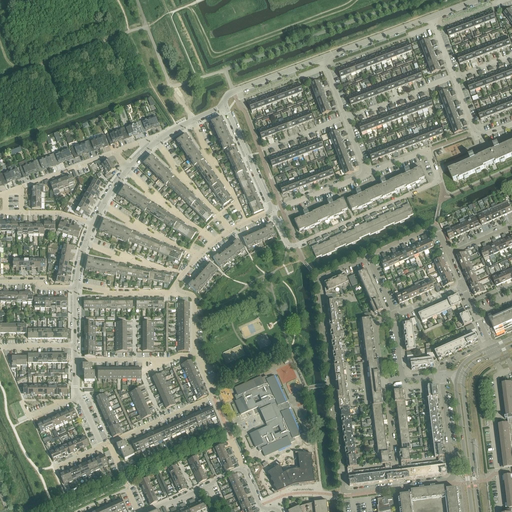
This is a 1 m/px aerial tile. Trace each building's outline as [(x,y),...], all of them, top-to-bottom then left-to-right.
[(487,13),(490,22),(496,20),(492,11),(487,13)] [(482,15),(485,24),(490,22),(487,13),(482,15)] [(477,17),(480,26),(485,24),(482,15),(477,17)] [(480,26),(477,17),(472,19),(475,28),(480,26)] [(472,19),(467,21),(470,29),(475,28),(472,19)] [(467,21),(462,23),(465,31),(470,29),(467,21)] [(457,24),(460,33),(465,31),(462,23),(457,24)] [(457,24),(451,26),(455,35),(460,33),(457,24)] [(455,35),(451,26),(446,28),(450,37),(455,35)] [(502,39),(506,48),(507,48),(507,47),(511,46),(508,37),(502,39)] [(505,48),(506,48),(502,39),(497,41),(501,50),(505,48)] [(420,43),(422,48),(431,45),(429,40),(420,43)] [(497,41),(492,43),(496,52),(497,51),(501,50),(497,41)] [(403,45),(406,54),(412,52),(408,43),(403,45)] [(496,52),(492,43),(487,44),(491,53),(495,52),(496,52)] [(491,53),(487,44),(482,46),(486,56),(487,55),(486,55),(491,53)] [(398,47),(401,55),(406,54),(403,45),(398,47)] [(422,48),(424,53),(432,50),(431,45),(422,48)] [(477,48),(480,57),(484,56),(485,56),(486,56),(482,46),(477,48)] [(398,47),(393,48),(396,57),(401,55),(398,47)] [(393,48),(388,50),(391,59),(396,57),(393,48)] [(477,48),(472,50),(475,59),(476,59),(480,57),(477,48)] [(388,50),(383,52),(386,61),(391,59),(388,50)] [(424,53),(426,58),(434,55),(432,50),(424,53)] [(467,52),(470,61),(474,59),(475,60),(475,59),(472,50),(467,52)] [(383,52),(378,54),(381,63),(386,61),(383,52)] [(467,52),(462,54),(465,63),(466,63),(470,61),(467,52)] [(373,56),(376,65),(381,63),(378,54),(373,56)] [(465,63),(462,54),(457,56),(460,65),(464,63),(464,64),(465,63)] [(426,58),(427,63),(436,60),(434,55),(426,58)] [(373,56),(368,58),(371,67),(376,65),(373,56)] [(363,60),(366,69),(371,67),(368,58),(363,60)] [(363,60),(357,62),(361,71),(366,69),(363,60)] [(427,63),(429,68),(438,65),(436,60),(427,63)] [(352,64),(356,73),(361,71),(357,62),(352,64)] [(347,66),(351,74),(356,73),(352,64),(347,66)] [(438,65),(429,68),(431,74),(440,70),(438,65)] [(351,74),(347,66),(342,68),(346,76),(351,74)] [(346,76),(342,68),(337,70),(340,78),(346,76)] [(511,77),(508,68),(503,70),(506,79),(511,77)] [(413,72),(417,82),(418,81),(422,79),(419,70),(413,72)] [(506,79),(503,70),(498,72),(501,81),(506,79)] [(408,74),(412,83),(416,82),(417,82),(413,72),(408,74)] [(493,74),(496,83),(501,81),(498,72),(493,74)] [(403,76),(407,85),(408,85),(412,83),(408,74),(403,76)] [(487,76),(491,85),(496,83),(493,74),(487,76)] [(398,78),(402,87),(406,85),(406,86),(407,85),(403,76),(398,78)] [(482,78),(486,87),(491,85),(487,76),(482,78)] [(393,80),(397,89),(398,89),(397,88),(402,87),(398,78),(393,80)] [(486,87),(482,78),(477,80),(481,89),(486,87)] [(388,82),(391,91),(396,89),(397,89),(393,80),(388,82)] [(477,80),(472,82),(476,90),(481,89),(477,80)] [(310,84),(312,89),(321,86),(319,81),(310,84)] [(383,84),(386,93),(387,93),(387,92),(391,91),(388,82),(383,84)] [(476,90),(472,82),(467,84),(470,92),(476,90)] [(294,86),(297,95),(302,93),(299,84),(294,86)] [(386,93),(383,84),(378,86),(381,94),(385,93),(386,93)] [(289,88),(292,97),(297,95),(294,86),(289,88)] [(312,89),(314,94),(323,91),(321,86),(312,89)] [(378,86),(373,88),(376,97),(377,96),(381,94),(378,86)] [(284,90),(287,98),(292,97),(289,88),(284,90)] [(368,89),(371,98),(375,97),(376,97),(373,88),(368,89)] [(363,91),(366,101),(367,100),(371,98),(368,89),(363,91)] [(284,90),(279,92),(282,100),(287,98),(284,90)] [(439,93),(441,99),(449,95),(448,90),(439,93)] [(323,91),(314,94),(316,99),(325,96),(323,91)] [(366,101),(363,91),(358,93),(361,102),(365,101),(366,101)] [(273,93),(277,102),(282,100),(279,92),(273,93)] [(273,93),(268,95),(272,104),(277,102),(273,93)] [(353,95),(356,104),(357,104),(361,102),(358,93),(353,95)] [(263,97),(267,106),(272,104),(268,95),(263,97)] [(356,104),(353,95),(347,97),(351,106),(355,104),(355,105),(356,104)] [(451,100),(449,95),(441,99),(443,104),(451,100)] [(325,96),(316,99),(318,105),(327,101),(325,96)] [(258,99),(262,108),(267,106),(263,97),(258,99)] [(424,100),(427,109),(432,107),(429,98),(424,100)] [(258,99),(253,101),(257,110),(262,108),(258,99)] [(419,102),(422,111),(427,109),(424,100),(419,102)] [(443,104),(444,109),(453,105),(451,100),(443,104)] [(508,100),(503,102),(506,111),(507,110),(511,109),(508,100)] [(257,110),(253,101),(248,103),(251,112),(257,110)] [(318,105),(320,110),(329,106),(327,101),(318,105)] [(414,104),(417,113),(422,111),(419,102),(414,104)] [(503,102),(498,104),(501,112),(505,111),(506,111),(503,102)] [(409,106),(412,114),(417,113),(414,104),(409,106)] [(498,104),(493,105),(496,115),(497,114),(501,112),(498,104)] [(453,105),(444,109),(446,114),(455,110),(453,105)] [(493,105),(488,107),(491,116),(495,115),(496,115),(493,105)] [(329,106),(320,110),(322,115),(331,112),(329,106)] [(404,107),(407,116),(412,114),(409,106),(404,107)] [(398,109),(402,118),(407,116),(404,107),(398,109)] [(483,109),(486,118),(487,118),(491,116),(488,107),(483,109)] [(393,111),(397,120),(402,118),(398,109),(393,111)] [(486,118),(483,109),(477,111),(481,120),(485,118),(485,119),(486,118)] [(455,110),(446,114),(448,119),(457,115),(455,110)] [(304,113),(308,123),(309,122),(308,122),(313,120),(309,111),(304,113)] [(397,120),(393,111),(388,113),(392,122),(397,120)] [(299,115),(302,124),(306,123),(307,123),(308,123),(304,113),(299,115)] [(383,115),(387,124),(392,122),(388,113),(383,115)] [(294,117),(297,126),(298,126),(302,124),(299,115),(294,117)] [(383,115),(378,117),(382,126),(387,124),(383,115)] [(448,119),(450,124),(459,120),(457,115),(448,119)] [(147,119),(151,129),(156,127),(157,128),(160,127),(156,116),(147,119)] [(289,119),(292,128),(296,126),(296,127),(297,126),(294,117),(289,119)] [(373,119),(376,128),(382,126),(378,117),(373,119)] [(215,130),(217,135),(227,130),(225,126),(226,125),(225,122),(224,122),(222,118),(211,122),(213,125),(212,126),(214,131),(215,130)] [(147,119),(139,123),(143,133),(146,132),(146,131),(151,129),(147,119)] [(292,128),(289,119),(284,121),(287,130),(288,130),(292,128)] [(373,119),(368,121),(371,130),(376,128),(373,119)] [(461,125),(459,120),(450,124),(452,129),(461,125)] [(279,123),(282,132),(286,130),(286,131),(287,130),(284,121),(279,123)] [(363,123),(366,132),(371,130),(368,121),(363,123)] [(143,133),(139,123),(131,126),(135,135),(140,133),(140,134),(143,133)] [(282,132),(279,123),(274,125),(277,134),(278,134),(278,133),(282,132)] [(366,132),(363,123),(358,125),(361,134),(366,132)] [(269,127),(272,136),(276,134),(277,134),(274,125),(269,127)] [(434,127),(438,137),(439,136),(438,136),(443,134),(439,125),(434,127)] [(461,125),(452,129),(454,134),(463,131),(461,125)] [(123,129),(127,139),(130,138),(129,137),(135,135),(131,126),(123,129)] [(264,129),(267,138),(268,138),(268,137),(272,136),(269,127),(264,129)] [(429,129),(432,138),(437,137),(438,137),(434,127),(429,129)] [(123,129),(115,132),(118,141),(124,139),(124,140),(127,139),(123,129)] [(267,138),(264,129),(258,131),(262,140),(266,138),(267,138)] [(429,129),(424,131),(428,141),(428,140),(432,138),(429,129)] [(231,138),(227,130),(217,135),(219,140),(218,140),(221,146),(222,146),(224,150),(225,150),(234,146),(232,141),(233,141),(232,137),(231,138)] [(329,134),(331,140),(340,136),(338,131),(329,134)] [(424,131),(419,133),(422,142),(426,141),(427,141),(428,141),(424,131)] [(118,141),(115,132),(106,135),(110,145),(114,144),(113,143),(118,141)] [(414,135),(417,144),(418,144),(422,142),(419,133),(414,135)] [(182,148),(185,153),(194,146),(191,142),(192,141),(190,138),(189,139),(186,135),(177,141),(179,144),(178,145),(181,149),(182,148)] [(414,135),(409,137),(412,146),(416,144),(417,145),(417,144),(414,135)] [(96,139),(99,148),(105,146),(105,148),(108,146),(104,136),(96,139)] [(342,141),(340,136),(331,140),(333,145),(342,141)] [(409,137),(404,139),(407,148),(408,148),(408,147),(412,146),(409,137)] [(88,142),(92,153),(95,151),(94,150),(99,148),(96,139),(88,142)] [(314,141),(318,150),(323,148),(320,139),(314,141)] [(404,139),(399,141),(402,150),(406,148),(406,149),(407,148),(404,139)] [(309,143),(313,152),(318,150),(314,141),(309,143)] [(333,145),(335,150),(344,146),(342,141),(333,145)] [(394,143),(397,152),(398,152),(398,151),(402,150),(399,141),(394,143)] [(92,153),(88,142),(79,145),(83,155),(88,153),(89,154),(92,153)] [(467,162),(449,171),(453,181),(459,178),(460,180),(511,156),(511,142),(500,148),(498,144),(497,144),(494,146),(493,146),(495,148),(492,151),(475,159),(473,155),(470,157),(469,156),(469,157),(470,159),(467,162)] [(304,145),(308,154),(313,152),(309,143),(304,145)] [(394,143),(389,145),(392,154),(396,152),(397,152),(394,143)] [(83,155),(79,145),(71,148),(75,159),(78,158),(78,156),(83,155)] [(304,145),(299,147),(303,156),(308,154),(304,145)] [(384,147),(387,156),(388,155),(392,154),(389,145),(384,147)] [(191,162),(194,166),(203,160),(201,156),(202,155),(200,152),(198,153),(194,146),(185,153),(188,157),(187,158),(190,163),(191,162)] [(225,150),(227,155),(237,150),(237,148),(235,149),(234,146),(225,150)] [(335,150),(337,155),(346,151),(344,146),(335,150)] [(294,149),(298,158),(303,156),(299,147),(294,149)] [(378,148),(382,157),(386,156),(387,156),(384,147),(378,148)] [(373,150),(377,160),(378,159),(382,157),(378,148),(373,150)] [(60,152),(64,162),(69,160),(70,161),(73,160),(69,149),(60,152)] [(289,151),(293,159),(298,158),(294,149),(289,151)] [(227,155),(230,160),(238,156),(237,153),(238,152),(237,150),(227,155)] [(377,160),(373,150),(368,152),(371,161),(376,160),(377,160)] [(293,159),(289,151),(284,152),(287,161),(293,159)] [(348,157),(346,151),(337,155),(339,160),(348,157)] [(64,162),(60,152),(52,155),(56,166),(59,165),(59,164),(64,162)] [(279,154),(282,163),(287,161),(284,152),(279,154)] [(274,156),(277,165),(282,163),(279,154),(274,156)] [(44,158),(48,168),(53,166),(53,167),(56,166),(52,155),(44,158)] [(150,170),(154,173),(162,165),(158,162),(159,161),(156,159),(155,159),(152,156),(144,164),(147,166),(146,167),(149,171),(150,170)] [(230,160),(232,165),(242,160),(241,158),(240,159),(238,156),(230,160)] [(277,165),(274,156),(269,158),(272,167),(277,165)] [(339,160),(341,165),(350,162),(348,157),(339,160)] [(44,158),(36,161),(40,172),(43,171),(43,170),(48,168),(44,158)] [(196,166),(199,170),(207,165),(205,162),(206,161),(204,159),(203,160),(194,166),(195,167),(196,166)] [(101,166),(103,170),(112,165),(110,160),(104,163),(103,161),(97,164),(99,167),(101,166)] [(232,165),(234,169),(243,166),(242,163),(243,162),(242,160),(232,165)] [(28,164),(31,174),(37,172),(37,173),(40,172),(36,161),(28,164)] [(350,162),(341,165),(343,170),(352,167),(350,162)] [(31,174),(28,164),(20,168),(24,178),(27,177),(26,176),(31,174)] [(112,165),(103,170),(106,175),(104,176),(106,178),(112,175),(110,173),(115,170),(112,165)] [(162,165),(154,173),(158,177),(157,178),(161,183),(162,182),(166,185),(167,184),(174,177),(170,174),(171,173),(168,170),(167,171),(162,165)] [(207,165),(199,170),(202,175),(211,168),(209,166),(208,167),(207,165)] [(243,166),(234,169),(236,174),(246,170),(245,168),(244,168),(243,166)] [(325,169),(328,178),(329,178),(329,177),(333,176),(330,167),(325,169)] [(352,167),(343,170),(345,175),(354,172),(352,167)] [(9,172),(12,181),(18,179),(18,180),(21,179),(17,168),(9,172)] [(211,168),(202,175),(205,179),(213,173),(211,171),(212,170),(211,168)] [(425,178),(420,168),(413,171),(412,170),(409,171),(408,169),(407,168),(404,170),(406,175),(402,177),(402,176),(389,181),(388,180),(385,181),(384,179),(383,179),(380,181),(382,186),(378,188),(378,187),(365,192),(364,191),(360,192),(359,190),(356,191),(355,192),(358,197),(354,199),(353,197),(347,200),(351,211),(357,208),(358,209),(371,204),(370,203),(382,197),(382,199),(395,193),(394,192),(406,187),(406,188),(419,182),(418,181),(425,178)] [(320,171),(323,179),(327,178),(328,178),(325,169),(320,171)] [(247,172),(246,170),(236,174),(238,179),(247,175),(246,173),(247,172)] [(320,171),(315,172),(318,182),(319,181),(323,179),(320,171)] [(9,172),(1,175),(5,185),(8,184),(7,183),(12,181),(9,172)] [(315,172),(310,174),(313,183),(317,182),(318,182),(315,172)] [(215,176),(213,173),(205,179),(208,183),(217,177),(216,175),(215,176)] [(64,175),(69,187),(74,185),(71,176),(68,177),(67,174),(64,175)] [(310,174),(305,176),(308,186),(309,185),(313,183),(310,174)] [(60,180),(64,189),(69,187),(64,175),(62,176),(63,179),(60,180)] [(247,175),(238,179),(241,184),(251,180),(250,178),(249,178),(247,175)] [(305,176),(299,178),(303,187),(307,186),(308,186),(305,176)] [(176,179),(174,177),(167,184),(171,188),(179,180),(177,178),(176,179)] [(218,179),(217,177),(208,183),(211,188),(219,182),(217,180),(218,179)] [(57,178),(54,179),(59,191),(64,189),(60,180),(58,181),(57,178)] [(294,180),(298,189),(299,189),(303,187),(299,178),(294,180)] [(59,191),(54,179),(52,180),(53,183),(50,184),(52,188),(53,193),(59,191)] [(90,184),(99,189),(100,186),(103,187),(104,185),(93,179),(90,184)] [(180,182),(179,180),(171,188),(175,192),(182,185),(179,182),(180,182)] [(252,182),(251,180),(241,184),(243,189),(252,185),(250,182),(252,182)] [(298,189),(294,180),(289,182),(293,191),(297,189),(297,190),(298,189)] [(221,185),(219,182),(211,188),(214,192),(223,186),(222,184),(221,185)] [(289,182),(284,184),(288,193),(289,193),(289,192),(293,191),(289,182)] [(99,189),(90,184),(88,189),(99,195),(100,192),(97,191),(99,189)] [(288,193),(284,184),(279,186),(282,195),(287,193),(288,193)] [(182,185),(175,192),(179,195),(186,188),(185,186),(184,187),(182,185)] [(243,189),(245,194),(255,190),(254,188),(253,188),(252,185),(243,189)] [(126,200),(131,203),(137,194),(132,191),(133,190),(130,188),(129,189),(125,186),(119,195),(122,197),(121,198),(126,201),(126,200)] [(214,192),(217,197),(225,191),(223,189),(224,188),(223,186),(214,192)] [(179,195),(183,199),(189,192),(187,190),(188,189),(186,188),(179,195)] [(99,195),(88,189),(85,193),(93,198),(95,195),(97,197),(99,195)] [(255,190),(245,194),(247,199),(256,195),(255,192),(256,192),(255,190)] [(225,191),(217,197),(220,201),(229,195),(228,193),(227,194),(225,191)] [(189,192),(183,199),(186,203),(194,195),(193,194),(192,194),(189,192)] [(93,198),(85,193),(83,198),(93,204),(95,202),(92,200),(93,198)] [(145,211),(151,203),(146,200),(147,199),(144,197),(143,198),(137,194),(131,203),(135,206),(134,207),(140,210),(140,209),(145,212),(146,211),(145,211)] [(186,203),(190,207),(197,200),(195,198),(196,197),(194,195),(186,203)] [(229,195),(220,201),(224,206),(230,202),(231,203),(234,201),(232,199),(231,200),(229,197),(231,197),(229,195)] [(247,199),(249,204),(260,200),(259,198),(257,198),(256,195),(247,199)] [(83,198),(80,203),(88,207),(89,205),(92,206),(93,204),(83,198)] [(348,210),(343,199),(336,202),(336,201),(332,202),(331,200),(330,200),(327,201),(327,202),(329,207),(325,209),(325,207),(312,213),(312,211),(308,213),(307,211),(306,211),(303,212),(303,213),(305,218),(301,219),(301,218),(294,221),(299,232),(305,229),(305,230),(318,225),(317,223),(329,218),(330,219),(342,214),(342,213),(348,210)] [(200,202),(197,200),(190,207),(194,210),(202,202),(200,201),(200,202)] [(249,204),(252,209),(261,205),(259,202),(260,202),(260,200),(249,204)] [(202,202),(194,210),(198,214),(205,207),(203,205),(204,204),(202,202)] [(502,204),(507,215),(511,212),(511,211),(507,202),(502,204)] [(77,207),(88,213),(89,211),(87,210),(88,207),(80,203),(77,207)] [(146,211),(150,214),(156,205),(154,203),(153,205),(151,203),(145,211),(146,211)] [(402,207),(403,208),(407,217),(414,214),(409,204),(402,207)] [(502,204),(497,206),(502,217),(507,215),(502,204)] [(158,206),(156,205),(150,214),(154,217),(160,209),(157,207),(158,206)] [(261,205),(252,209),(254,214),(264,210),(263,208),(262,208),(261,205)] [(492,208),(497,219),(502,217),(497,206),(492,208)] [(88,213),(77,207),(74,212),(83,217),(84,214),(87,216),(88,213)] [(205,207),(198,214),(202,218),(210,210),(208,208),(207,209),(205,207)] [(403,208),(397,211),(402,221),(408,218),(407,217),(403,208)] [(487,211),(488,213),(492,221),(497,219),(492,208),(487,211)] [(154,217),(159,220),(165,211),(163,209),(162,211),(160,209),(154,217)] [(210,210),(202,218),(206,222),(211,217),(213,218),(215,215),(214,214),(213,215),(211,213),(211,212),(210,210)] [(165,211),(159,220),(164,223),(169,215),(166,213),(167,212),(165,211)] [(395,223),(396,224),(402,221),(397,211),(391,213),(395,223)] [(391,213),(391,212),(384,215),(389,225),(395,223),(391,213)] [(487,224),(483,215),(482,213),(478,215),(478,216),(482,226),(487,224)] [(483,215),(487,224),(492,221),(488,213),(483,215)] [(169,215),(164,223),(168,226),(174,217),(172,215),(172,216),(169,215)] [(378,218),(378,219),(379,219),(383,228),(389,225),(384,215),(378,218)] [(470,218),(475,229),(480,227),(476,217),(475,216),(470,218)] [(168,226),(173,229),(178,221),(175,219),(176,218),(174,217),(168,226)] [(466,223),(470,231),(475,229),(470,218),(465,220),(466,223)] [(373,222),(377,232),(384,229),(383,228),(379,219),(378,219),(373,222)] [(108,234),(113,236),(117,225),(112,224),(113,222),(109,221),(109,222),(104,220),(100,230),(103,232),(103,233),(107,235),(108,234)] [(57,232),(63,234),(66,222),(64,221),(63,224),(60,223),(57,232)] [(178,221),(173,229),(177,232),(183,222),(181,221),(181,222),(178,221)] [(63,234),(68,235),(71,226),(68,226),(69,223),(66,222),(63,234)] [(177,232),(182,235),(187,226),(184,225),(185,224),(183,222),(177,232)] [(373,222),(367,224),(371,233),(371,234),(371,235),(377,232),(373,222)] [(257,231),(261,242),(267,239),(268,240),(273,238),(272,237),(275,235),(272,227),(274,226),(272,223),(270,224),(271,225),(266,227),(266,226),(262,228),(263,229),(257,231)] [(366,223),(360,226),(365,236),(371,234),(371,233),(367,224),(366,223)] [(470,231),(466,223),(461,225),(465,233),(470,231)] [(71,226),(68,235),(73,237),(77,225),(74,225),(73,227),(71,226)] [(77,225),(73,237),(78,239),(81,230),(78,229),(79,226),(77,225)] [(124,229),(117,225),(113,236),(117,238),(117,239),(123,241),(123,240),(128,242),(129,241),(132,232),(128,230),(128,229),(125,227),(124,229)] [(456,227),(460,236),(465,233),(461,225),(456,227)] [(182,235),(186,238),(192,228),(190,227),(190,228),(187,226),(182,235)] [(365,236),(360,226),(354,228),(354,230),(355,230),(359,239),(365,236)] [(451,229),(450,227),(445,229),(450,240),(455,238),(451,229)] [(456,227),(451,229),(455,238),(460,236),(456,227)] [(192,228),(186,238),(191,241),(195,234),(197,236),(199,233),(197,231),(196,232),(193,231),(194,230),(192,228)] [(355,230),(354,230),(349,232),(353,243),(360,240),(359,239),(355,230)] [(261,242),(257,231),(251,234),(250,233),(247,234),(247,236),(243,238),(247,248),(252,246),(252,247),(258,244),(258,243),(261,242)] [(129,241),(134,243),(138,233),(136,232),(135,233),(132,232),(129,241)] [(353,243),(349,232),(343,235),(347,244),(346,244),(347,246),(353,243)] [(134,243),(139,245),(142,236),(139,235),(140,233),(138,233),(134,243)] [(341,247),(346,244),(347,244),(343,235),(342,234),(336,236),(341,247)] [(139,245),(144,247),(148,237),(146,236),(145,237),(142,236),(139,245)] [(335,250),(341,247),(336,236),(329,239),(330,241),(330,240),(334,250),(335,250)] [(150,238),(148,237),(144,247),(149,249),(153,240),(150,239),(150,238)] [(424,241),(428,250),(434,247),(433,245),(434,244),(432,238),(430,239),(424,241)] [(153,240),(149,249),(154,251),(158,241),(156,240),(155,241),(153,240)] [(225,250),(232,259),(235,256),(236,257),(241,253),(240,252),(244,249),(238,240),(233,244),(233,242),(230,245),(231,246),(225,250)] [(330,240),(330,241),(324,243),(329,254),(335,251),(335,250),(334,250),(330,240)] [(500,242),(504,250),(509,248),(505,240),(500,242)] [(154,251),(159,253),(163,244),(160,243),(160,242),(158,241),(154,251)] [(428,250),(424,241),(419,243),(423,252),(428,250)] [(504,250),(500,242),(495,244),(499,253),(504,250)] [(322,255),(323,256),(329,254),(324,243),(318,246),(322,255)] [(415,245),(419,254),(423,252),(419,243),(415,245)] [(159,253),(164,255),(168,245),(166,244),(165,245),(163,244),(159,253)] [(318,246),(318,244),(311,247),(316,258),(322,255),(318,246)] [(495,244),(490,246),(494,255),(499,253),(495,244)] [(170,246),(168,245),(164,255),(169,257),(173,248),(170,247),(170,246)] [(415,245),(410,248),(413,256),(419,254),(415,245)] [(490,246),(485,248),(489,257),(494,255),(490,246)] [(169,257),(174,259),(178,249),(176,248),(175,249),(173,248),(169,257)] [(405,250),(408,259),(413,256),(410,248),(405,250)] [(489,257),(485,248),(480,251),(484,259),(489,257)] [(178,249),(174,259),(179,261),(182,254),(184,255),(185,252),(183,251),(183,252),(180,251),(180,250),(178,249)] [(232,259),(225,250),(220,254),(219,253),(216,255),(217,256),(213,259),(212,258),(210,259),(213,262),(214,261),(220,268),(223,266),(223,267),(228,264),(227,263),(232,259)] [(400,252),(404,261),(408,259),(405,250),(400,252)] [(404,261),(400,252),(395,254),(399,263),(404,261)] [(459,261),(468,257),(469,257),(469,256),(469,255),(469,253),(468,252),(467,252),(457,256),(459,261)] [(395,254),(390,257),(394,265),(399,263),(395,254)] [(385,259),(389,267),(394,265),(390,257),(385,259)] [(434,261),(436,267),(445,263),(442,257),(434,261)] [(459,261),(462,266),(470,262),(468,257),(459,261)] [(99,272),(102,261),(97,260),(97,259),(93,258),(93,260),(88,258),(86,269),(89,270),(89,271),(94,272),(94,271),(99,272)] [(389,267),(385,259),(380,261),(384,270),(389,267)] [(102,261),(99,272),(104,273),(104,274),(111,276),(111,274),(116,275),(117,274),(116,274),(118,264),(113,263),(113,262),(110,261),(109,263),(102,261)] [(472,267),(470,262),(462,266),(464,271),(472,267)] [(199,275),(207,282),(209,279),(210,280),(215,275),(214,274),(217,270),(209,263),(205,267),(204,266),(202,269),(203,270),(199,275)] [(436,267),(438,271),(447,268),(445,263),(436,267)] [(464,271),(466,276),(475,272),(472,267),(464,271)] [(447,268),(438,271),(440,276),(449,272),(447,268)] [(370,312),(372,317),(379,314),(378,312),(383,310),(379,300),(366,270),(357,274),(371,303),(370,304),(373,311),(370,312)] [(502,273),(506,282),(511,280),(507,271),(502,273)] [(166,272),(164,283),(170,284),(171,277),(173,277),(174,274),(172,273),(171,275),(168,274),(168,273),(166,272)] [(449,272),(440,276),(443,281),(451,277),(449,272)] [(466,276),(468,281),(477,277),(475,272),(466,276)] [(502,273),(497,276),(501,284),(506,282),(502,273)] [(349,283),(344,274),(340,275),(341,276),(338,277),(331,280),(328,281),(324,283),(326,287),(325,288),(326,299),(336,298),(335,294),(332,294),(332,290),(338,287),(342,295),(343,294),(340,286),(343,285),(349,283)] [(207,282),(199,275),(194,279),(193,279),(191,281),(192,282),(188,286),(187,285),(186,287),(189,289),(190,288),(197,294),(199,291),(200,292),(204,288),(203,287),(207,282)] [(357,284),(353,276),(353,275),(348,278),(352,287),(357,284)] [(501,284),(497,276),(492,278),(496,286),(497,286),(501,284)] [(451,277),(443,281),(440,282),(443,288),(454,283),(451,277)] [(477,277),(468,281),(470,286),(479,282),(477,277)] [(424,280),(419,283),(424,293),(429,291),(425,282),(424,280)] [(425,282),(429,291),(434,289),(430,280),(425,282)] [(470,286),(473,291),(481,287),(479,282),(470,286)] [(415,287),(419,295),(424,293),(419,283),(414,285),(415,287)] [(481,287),(473,291),(475,296),(486,291),(483,286),(481,287)] [(410,289),(414,298),(419,295),(415,287),(410,289)] [(405,291),(409,300),(414,298),(410,289),(405,291)] [(400,293),(404,302),(409,300),(405,291),(400,293)] [(404,302),(400,293),(395,296),(399,304),(404,302)] [(447,300),(448,300),(451,308),(461,303),(457,295),(447,300)] [(345,386),(345,382),(347,381),(345,365),(348,365),(348,363),(344,363),(343,360),(344,360),(343,354),(342,351),(346,350),(346,347),(342,348),(341,344),(342,344),(341,338),(340,335),(344,334),(344,331),(340,331),(339,328),(340,328),(339,322),(338,319),(342,318),(342,315),(338,315),(337,312),(338,312),(337,306),(336,303),(340,302),(340,300),(326,302),(327,306),(328,306),(328,309),(327,309),(328,317),(329,317),(329,320),(330,327),(331,330),(330,330),(332,349),(333,349),(333,352),(334,360),(335,362),(334,362),(334,366),(336,388),(339,410),(340,410),(340,413),(341,413),(341,416),(342,424),(343,427),(342,427),(343,435),(344,435),(344,437),(343,437),(344,445),(345,445),(345,448),(346,456),(347,459),(346,459),(347,467),(348,467),(348,468),(353,468),(357,467),(355,458),(360,457),(359,454),(355,455),(355,451),(355,445),(354,445),(353,442),(358,441),(357,438),(353,439),(353,435),(353,429),(352,429),(351,426),(356,425),(355,422),(351,423),(351,419),(351,413),(350,413),(350,410),(354,409),(353,408),(351,408),(349,392),(346,392),(345,386)] [(444,302),(443,303),(446,311),(452,309),(451,308),(448,300),(447,300),(444,302)] [(438,304),(442,313),(446,311),(443,303),(442,303),(441,303),(438,304)] [(434,307),(433,307),(437,315),(442,313),(438,304),(434,306),(434,307)] [(431,307),(428,309),(432,318),(437,315),(433,307),(432,308),(431,307)] [(465,313),(463,308),(458,310),(460,315),(459,316),(464,326),(472,322),(467,312),(465,313)] [(424,311),(423,312),(427,320),(432,318),(428,309),(424,310),(424,311)] [(427,320),(423,312),(422,312),(418,313),(422,322),(427,320)] [(488,317),(495,333),(511,325),(511,312),(507,314),(507,313),(506,313),(507,314),(499,318),(499,316),(498,316),(499,318),(493,320),(493,319),(492,317),(491,316),(488,317)] [(404,331),(403,331),(404,339),(405,338),(405,341),(404,341),(405,349),(406,349),(406,351),(419,349),(419,347),(415,348),(415,344),(414,338),(413,335),(417,335),(417,333),(413,333),(412,326),(416,324),(419,331),(422,330),(416,317),(407,321),(408,323),(402,324),(403,328),(404,331)] [(372,406),(381,404),(382,404),(380,388),(379,383),(377,361),(376,361),(376,357),(375,357),(375,355),(375,354),(374,347),(373,344),(374,344),(373,336),(372,336),(372,333),(373,333),(372,325),(371,325),(371,322),(371,318),(361,319),(361,325),(362,325),(362,329),(358,329),(359,332),(363,332),(363,335),(363,341),(364,341),(364,345),(360,345),(361,349),(365,348),(365,351),(365,352),(365,357),(366,357),(366,361),(362,361),(362,363),(365,363),(367,379),(370,379),(370,384),(371,389),(369,389),(371,406),(372,406)] [(451,344),(449,340),(446,341),(448,345),(444,347),(444,346),(439,348),(439,349),(436,350),(434,347),(432,347),(438,360),(442,358),(444,357),(452,354),(451,353),(454,352),(454,353),(462,349),(461,349),(464,348),(471,345),(474,343),(474,344),(478,342),(476,337),(478,336),(473,324),(465,328),(468,333),(469,332),(471,335),(464,338),(462,334),(461,335),(462,339),(459,340),(459,339),(454,342),(451,344)] [(411,365),(411,370),(415,370),(415,369),(418,369),(418,370),(426,369),(426,368),(429,368),(433,368),(432,362),(433,362),(436,361),(433,353),(431,353),(431,350),(426,350),(427,359),(415,360),(414,352),(406,353),(408,365),(411,365)] [(181,365),(183,370),(193,365),(191,361),(181,365)] [(84,372),(84,382),(95,382),(95,372),(91,372),(91,370),(92,370),(92,365),(83,365),(83,370),(85,370),(85,372),(84,372)] [(193,365),(183,370),(185,374),(195,370),(193,365)] [(197,374),(195,370),(185,374),(187,378),(197,374)] [(152,378),(154,382),(164,378),(162,374),(152,378)] [(187,378),(189,383),(199,378),(197,374),(187,378)] [(262,450),(265,457),(291,445),(291,443),(294,442),(293,439),(301,436),(289,409),(291,408),(288,402),(286,403),(274,376),(268,379),(267,377),(265,377),(262,378),(261,377),(234,388),(238,396),(235,398),(237,401),(235,402),(241,415),(260,406),(261,409),(259,410),(265,424),(267,423),(269,426),(249,435),(255,448),(257,447),(259,450),(259,451),(262,450)] [(153,387),(154,389),(157,388),(156,387),(166,383),(164,378),(154,382),(156,386),(153,387)] [(199,378),(189,383),(187,384),(189,388),(191,387),(201,383),(199,378)] [(511,418),(511,382),(501,384),(505,416),(507,416),(507,417),(505,417),(505,419),(507,419),(511,418)] [(156,387),(157,388),(158,391),(168,387),(166,383),(156,387)] [(191,387),(193,392),(203,387),(201,383),(191,387)] [(444,457),(443,456),(443,455),(444,455),(443,447),(442,447),(442,444),(443,444),(442,436),(441,436),(441,433),(440,426),(439,423),(440,423),(439,415),(438,415),(438,412),(439,412),(438,404),(437,404),(437,401),(437,398),(437,397),(436,386),(425,388),(426,399),(423,399),(423,401),(428,400),(428,404),(427,404),(428,409),(429,409),(429,413),(425,413),(425,417),(429,416),(430,420),(429,420),(430,426),(431,425),(431,429),(427,429),(427,433),(431,432),(432,436),(431,436),(432,442),(433,442),(433,445),(429,446),(429,449),(433,448),(435,458),(444,457)] [(168,387),(158,391),(160,395),(157,396),(158,398),(161,397),(160,396),(170,391),(168,387)] [(203,387),(193,392),(195,396),(205,391),(203,387)] [(142,395),(144,393),(143,391),(141,393),(139,389),(129,393),(132,398),(141,394),(142,395)] [(395,403),(405,401),(406,401),(405,390),(393,392),(395,403)] [(160,396),(161,397),(162,400),(172,396),(170,391),(160,396)] [(205,391),(195,396),(197,401),(207,396),(205,391)] [(95,398),(97,403),(107,398),(105,394),(95,398)] [(132,398),(134,402),(143,398),(142,395),(141,394),(132,398)] [(161,405),(162,407),(165,405),(164,404),(174,400),(172,396),(162,400),(164,403),(161,405)] [(107,398),(97,403),(99,407),(109,403),(107,398)] [(146,403),(148,402),(147,400),(145,401),(143,398),(134,402),(135,407),(145,402),(146,403)] [(164,404),(165,405),(166,409),(176,405),(174,400),(164,404)] [(147,407),(146,403),(145,402),(135,407),(137,411),(147,407)] [(109,403),(99,407),(101,411),(111,407),(109,403)] [(111,407),(101,411),(103,416),(113,411),(111,407)] [(137,411),(139,415),(149,411),(150,412),(152,411),(151,409),(149,410),(147,407),(137,411)] [(207,409),(211,419),(216,417),(211,407),(208,409),(207,407),(205,407),(206,410),(207,409)] [(68,410),(73,421),(77,419),(72,408),(68,410)] [(207,409),(206,410),(203,411),(207,421),(211,419),(207,409)] [(68,421),(67,421),(68,423),(73,421),(68,410),(64,412),(68,421)] [(196,411),(197,414),(198,413),(203,423),(207,421),(203,411),(199,413),(198,410),(196,411)] [(113,411),(103,416),(105,420),(115,416),(113,411)] [(149,411),(139,415),(141,420),(151,416),(151,415),(150,412),(149,411)] [(68,421),(64,412),(59,414),(63,423),(67,421),(68,421)] [(197,414),(194,415),(198,425),(203,423),(198,413),(197,414)] [(55,416),(59,425),(63,423),(59,414),(55,416)] [(187,415),(188,418),(190,417),(194,427),(198,425),(194,415),(190,417),(189,414),(187,415)] [(55,416),(50,418),(54,427),(59,425),(55,416)] [(105,420),(107,425),(117,420),(115,416),(105,420)] [(185,419),(189,429),(190,431),(195,429),(194,427),(190,417),(188,418),(185,419)] [(46,420),(50,429),(54,427),(50,418),(46,420)] [(181,421),(180,418),(178,419),(180,422),(181,421),(185,431),(189,429),(185,419),(181,421)] [(50,429),(46,420),(41,422),(46,431),(50,429)] [(107,425),(109,429),(119,425),(117,420),(107,425)] [(176,423),(180,433),(185,431),(181,421),(180,422),(176,423)] [(46,431),(41,422),(37,424),(41,433),(46,431)] [(170,423),(171,426),(172,425),(176,435),(180,433),(176,423),(173,425),(171,422),(170,423)] [(497,425),(502,468),(511,466),(511,439),(510,423),(497,425)] [(109,429),(111,433),(121,429),(119,425),(109,429)] [(167,427),(171,437),(176,435),(172,425),(171,426),(167,427)] [(163,426),(161,427),(162,429),(163,429),(167,439),(171,437),(167,427),(164,429),(163,426)] [(121,429),(111,433),(113,438),(123,434),(121,429)] [(158,431),(163,441),(167,439),(163,429),(162,429),(158,431)] [(163,441),(158,431),(155,432),(154,430),(152,431),(153,433),(154,433),(158,443),(163,441)] [(150,435),(154,445),(158,443),(154,433),(153,433),(150,435)] [(146,436),(145,434),(143,435),(144,437),(145,437),(150,447),(154,445),(150,435),(146,436)] [(80,438),(85,449),(87,448),(86,447),(89,446),(85,436),(80,438)] [(145,437),(144,437),(141,439),(145,448),(150,447),(145,437)] [(76,440),(80,450),(83,448),(83,450),(85,449),(80,438),(76,440)] [(136,441),(141,450),(145,448),(141,439),(137,440),(136,438),(134,439),(135,441),(136,441)] [(76,440),(72,442),(76,453),(78,452),(77,451),(80,450),(76,440)] [(136,441),(135,441),(132,443),(136,453),(141,450),(136,441)] [(67,444),(71,453),(74,452),(75,453),(76,453),(72,442),(67,444)] [(121,452),(125,460),(134,456),(131,447),(127,449),(127,447),(125,442),(116,445),(119,451),(120,450),(121,452)] [(215,454),(217,453),(225,449),(224,447),(225,446),(228,445),(227,443),(213,449),(215,454)] [(63,446),(67,457),(69,456),(68,455),(71,453),(67,444),(63,446)] [(57,449),(54,450),(59,461),(60,460),(60,459),(63,457),(58,448),(57,445),(56,446),(57,449)] [(58,448),(63,457),(65,456),(66,457),(67,457),(63,446),(58,448)] [(217,453),(219,458),(227,454),(225,449),(217,453)] [(402,451),(402,450),(399,451),(399,452),(400,460),(401,462),(410,461),(408,452),(413,451),(412,449),(411,450),(402,451)] [(59,461),(54,450),(49,452),(54,461),(57,460),(57,461),(59,461)] [(297,485),(299,484),(314,483),(314,482),(314,475),(313,475),(313,468),(312,468),(312,461),(311,461),(312,454),(306,454),(306,453),(303,452),(303,453),(303,454),(298,453),(300,469),(297,470),(297,469),(294,470),(292,470),(291,470),(290,471),(289,471),(285,472),(285,473),(283,474),(279,466),(276,468),(275,467),(272,469),(272,470),(272,469),(273,470),(268,473),(272,479),(271,480),(274,485),(273,486),(277,492),(291,486),(293,486),(295,485),(297,485)] [(387,452),(378,454),(376,454),(376,456),(380,455),(382,464),(391,463),(390,461),(391,461),(390,453),(389,454),(389,452),(387,452)] [(99,454),(97,455),(98,458),(99,457),(104,467),(108,465),(104,455),(100,457),(99,454)] [(229,459),(227,454),(219,458),(221,462),(229,459)] [(188,460),(190,465),(198,461),(196,456),(188,460)] [(98,458),(95,459),(99,469),(104,467),(99,457),(98,458)] [(89,459),(90,462),(91,461),(95,471),(99,469),(95,459),(92,461),(90,458),(89,459)] [(229,459),(221,462),(223,467),(235,461),(235,460),(231,461),(229,459)] [(86,463),(91,473),(95,471),(91,461),(90,462),(86,463)] [(200,466),(198,461),(190,465),(192,470),(200,466)] [(235,461),(223,467),(225,472),(234,468),(232,465),(236,463),(235,461)] [(394,472),(392,472),(391,468),(353,472),(348,473),(349,486),(395,481),(446,474),(445,461),(401,466),(397,467),(396,468),(396,472),(394,472)] [(83,465),(82,462),(80,463),(81,466),(82,465),(86,475),(91,473),(86,463),(83,465)] [(78,467),(82,477),(83,479),(87,477),(86,475),(82,465),(81,466),(78,467)] [(168,469),(170,474),(178,470),(176,465),(168,469)] [(73,469),(77,479),(82,477),(78,467),(74,469),(73,466),(71,467),(72,469),(73,469)] [(192,470),(194,474),(202,470),(200,466),(192,470)] [(73,469),(72,469),(69,471),(73,481),(77,479),(73,469)] [(64,473),(69,483),(73,481),(69,471),(65,473),(64,470),(62,471),(63,473),(64,473)] [(178,470),(170,474),(172,478),(180,475),(178,470)] [(202,470),(194,474),(196,479),(205,475),(202,470)] [(64,473),(63,473),(60,475),(59,475),(64,485),(69,483),(64,473)] [(228,478),(230,483),(239,479),(236,474),(228,478)] [(182,479),(180,475),(172,478),(172,479),(170,480),(172,484),(182,479)] [(205,475),(196,479),(198,484),(207,480),(205,475)] [(511,475),(503,476),(507,509),(511,508),(511,475)] [(139,482),(141,487),(149,483),(147,478),(146,479),(145,477),(141,479),(142,481),(139,482)] [(184,484),(182,479),(172,484),(174,489),(176,488),(184,484)] [(230,483),(232,488),(241,484),(239,479),(230,483)] [(149,483),(141,487),(143,491),(151,488),(149,483)] [(176,488),(178,493),(187,489),(184,484),(176,488)] [(243,488),(241,484),(232,488),(234,492),(243,488)] [(458,511),(455,488),(444,490),(443,486),(410,490),(411,494),(399,495),(401,511),(458,511)] [(143,491),(145,496),(153,492),(151,488),(143,491)] [(234,492),(237,497),(245,493),(243,488),(234,492)] [(153,492),(145,496),(147,501),(156,497),(153,492)] [(245,493),(237,497),(239,501),(247,498),(245,493)] [(378,511),(378,505),(377,505),(377,511),(384,511),(390,510),(390,506),(393,505),(392,496),(391,496),(392,504),(389,505),(389,509),(389,510),(380,511),(378,511)] [(383,497),(383,498),(384,505),(389,505),(392,504),(391,496),(383,497)] [(156,497),(147,501),(150,506),(158,502),(156,497)] [(239,501),(241,506),(249,502),(247,498),(239,501)] [(384,505),(383,498),(377,499),(378,505),(378,511),(380,511),(389,510),(389,509),(389,505),(384,505)] [(117,502),(122,511),(126,510),(122,500),(118,501),(117,499),(115,500),(116,502),(117,502)] [(198,502),(201,510),(206,508),(202,500),(198,502)] [(300,507),(299,506),(288,511),(327,511),(327,507),(326,501),(314,502),(314,503),(310,504),(308,504),(305,505),(304,505),(301,506),(300,507)] [(117,502),(116,502),(113,504),(116,511),(120,511),(122,511),(117,502)] [(197,511),(201,510),(198,502),(193,504),(196,511),(197,511)] [(241,506),(243,511),(251,507),(249,502),(241,506)] [(109,506),(111,511),(116,511),(113,504),(110,505),(108,503),(107,504),(108,506),(109,506)]
